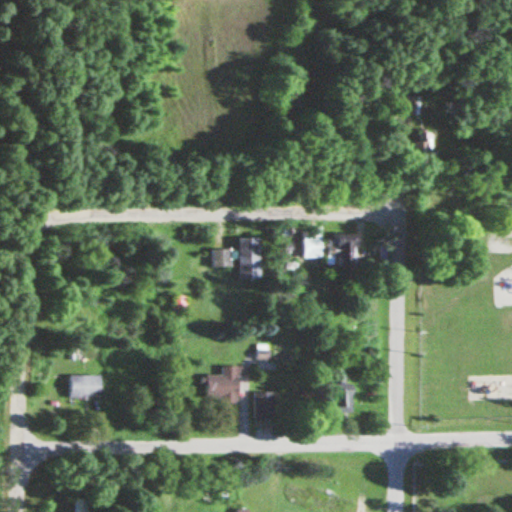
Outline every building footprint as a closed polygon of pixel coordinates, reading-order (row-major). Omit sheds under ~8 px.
[(425,152),(424,141),(411,142),(412,153),(425,152)] [(323,268),(355,268),(355,235),(323,235),(323,268)] [(300,259),(319,259),(319,238),(300,238),(300,259)] [(258,281),(258,239),(235,239),(235,251),(208,251),(208,269),(228,269),(228,259),(235,259),(235,281),(258,281)] [(182,312),(182,298),(171,298),(171,312),(182,312)] [(328,366),(328,414),(353,414),(353,385),(340,385),(340,366),(328,366)] [(201,376),(201,403),(238,403),(238,368),(218,368),(218,376),(201,376)] [(66,400),(97,400),(97,376),(66,376),(66,400)] [(250,394),(250,420),(271,420),(271,394),(250,394)] [(281,496),(330,511),(337,511),(341,502),(285,485),(281,496)] [(71,511),(83,511),(83,500),(71,500),(71,511)]
